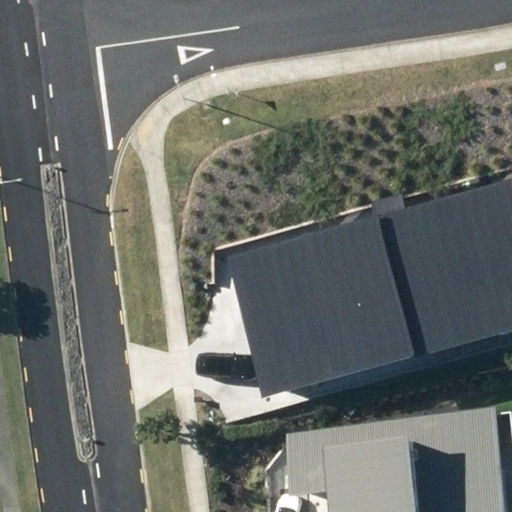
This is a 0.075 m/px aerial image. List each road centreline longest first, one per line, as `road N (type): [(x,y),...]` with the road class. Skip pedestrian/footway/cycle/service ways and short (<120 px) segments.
road 1 (residential): [(25,47),(109,511)]
road 2 (residential): [(43,511),(0,244)]
road 3 (residential): [(25,47),(287,0)]
